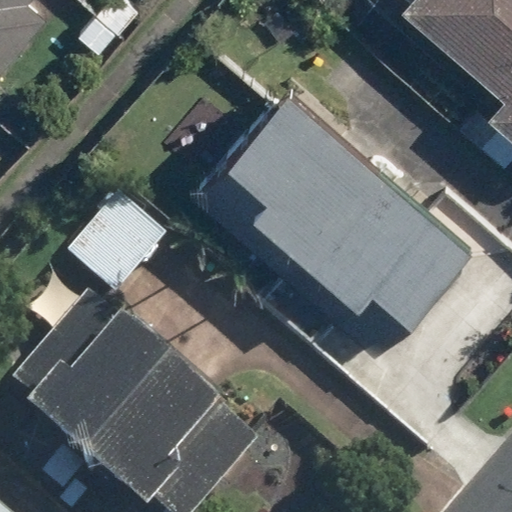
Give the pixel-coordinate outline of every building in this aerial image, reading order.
[(0,0),(0,70),(51,12),(37,0),(0,0)] [(511,0),(408,0),(507,82),(486,108),(511,129),(511,0)] [(290,77),(197,185),(383,344),(476,236),(290,77)] [(165,239),(112,197),(67,256),(120,297),(165,239)] [(201,511),(256,446),(79,301),(3,393),(147,511),(201,511)]
